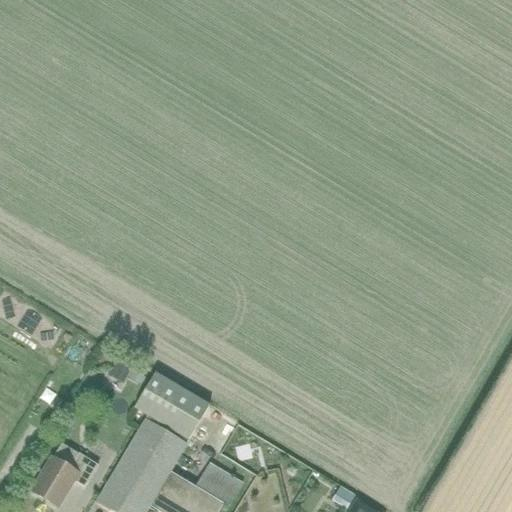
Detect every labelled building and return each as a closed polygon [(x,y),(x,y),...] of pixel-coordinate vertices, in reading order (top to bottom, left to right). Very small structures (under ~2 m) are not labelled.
[(112,353),(100,356),(102,363),(114,360),(112,353)] [(219,511),(223,506),(229,510),(244,485),(210,464),(195,488),(171,474),(188,446),(187,445),(210,407),(156,374),(134,411),(146,418),(96,502),(111,511),(148,511),(151,508),(157,511),(219,511)] [(89,428),(100,423),(96,410),(84,416),(89,428)] [(99,467),(80,455),(62,444),(53,457),(53,456),(30,494),(59,511),(75,483),(86,489),(99,467)] [(341,488),(335,498),(349,507),(355,497),(341,488)] [(349,511),(373,511),(356,502),(349,511)]
